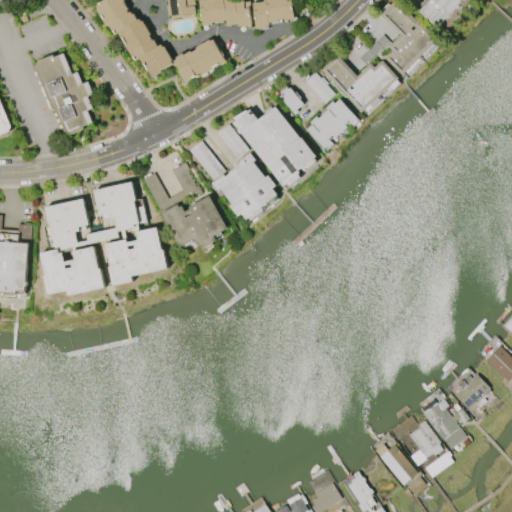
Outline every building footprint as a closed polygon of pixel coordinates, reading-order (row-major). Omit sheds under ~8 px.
[(133,61),(117,33),(113,35),(107,25),(106,27),(96,10),(97,10),(95,6),(98,4),(98,3),(104,0),(123,0),(123,3),(128,10),(126,11),(127,13),(129,12),(131,14),(133,14),(136,20),(138,19),(140,22),(142,21),(150,35),(148,36),(151,41),(153,40),(157,47),(160,45),(162,48),(164,47),(171,60),(169,62),(171,64),(162,70),(163,72),(152,78),(145,66),(144,67),(138,58),(133,61)] [(169,16),(166,0),(194,0),(195,6),(194,6),(195,15),(192,15),(192,18),(183,19),(183,18),(171,19),(171,16),(169,16)] [(212,24),(202,26),(197,0),(234,0),(235,2),(243,1),(243,2),(249,1),(249,5),(248,5),(252,26),(241,28),(241,25),(237,26),(237,24),(230,25),(229,24),(226,24),(226,21),(223,21),(223,22),(215,24),(215,22),(212,23),(212,24)] [(256,30),(251,3),(262,1),(262,0),(290,0),(294,19),(284,21),(284,19),(277,20),(277,22),(268,23),(269,26),(266,26),(266,28),(256,30)] [(402,76),(385,59),(392,51),(388,47),(400,35),(381,16),(396,0),(416,21),(417,20),(437,40),(402,76)] [(463,11),(444,32),(443,31),(441,33),(417,11),(427,0),(468,0),(470,1),(461,10),(463,11)] [(212,40),(226,61),(219,65),(219,64),(213,68),(214,69),(200,77),(199,76),(195,78),(194,76),(185,82),(178,72),(180,70),(174,61),(177,59),(176,58),(183,53),(184,55),(190,51),(191,52),(196,49),(196,48),(209,40),(210,41),(212,40)] [(52,108),(35,68),(38,61),(52,55),(53,58),(62,54),(72,75),(77,72),(82,84),(87,82),(93,95),(88,97),(93,109),(87,111),(92,123),(84,127),(85,129),(72,135),(65,131),(55,110),(51,109),(52,108)] [(361,113),(321,70),(338,55),(357,77),(371,64),(374,68),(382,61),(399,79),(397,81),(400,84),(393,90),(390,87),(380,97),(383,100),(366,115),(363,111),(361,113)] [(324,104),(304,82),(315,72),(321,78),(322,77),(328,84),(327,85),(335,94),(324,104)] [(295,116),(279,96),(282,94),(281,93),(288,88),(289,89),(290,88),(303,105),(296,110),(299,113),(295,116)] [(0,98),(12,126),(9,133),(0,136),(0,98)] [(357,119),(329,142),(330,143),(323,149),(307,129),(312,125),(309,122),(316,117),(317,119),(328,110),(326,107),(331,103),(333,105),(340,99),(357,119)] [(283,186),(233,123),(250,109),(259,121),(276,107),(301,139),(302,138),(316,157),(298,171),(300,173),(297,175),(300,179),(288,188),(285,184),(283,186)] [(237,160),(216,134),(228,124),(249,150),(237,160)] [(201,141),(225,172),(213,181),(189,150),(201,141)] [(246,220),(242,214),(238,217),(229,206),(232,204),(220,189),(218,191),(212,184),(224,175),(225,176),(242,163),(241,161),(251,153),(256,160),(253,163),(266,178),(268,176),(276,186),(272,189),(277,195),(246,220)] [(180,248),(142,179),(154,173),(173,207),(187,199),(171,171),(185,163),(201,193),(179,206),(179,207),(181,206),(185,212),(190,209),(189,207),(209,196),(227,229),(214,236),(216,241),(199,250),(194,240),(180,248)] [(119,237),(62,250),(61,247),(55,248),(50,226),(49,226),(45,208),(83,199),(89,225),(79,227),(80,231),(76,232),(78,243),(88,241),(87,235),(117,228),(114,218),(110,219),(109,214),(99,216),(93,191),(132,182),(136,201),(134,201),(136,208),(143,206),(147,222),(134,225),(135,228),(118,232),(119,237)] [(0,291),(0,215),(1,215),(0,235),(18,236),(18,232),(19,232),(20,225),(31,226),(26,292),(17,292),(17,293),(0,291)] [(168,269),(131,276),(132,282),(113,286),(109,267),(111,267),(106,244),(126,240),(127,243),(138,241),(136,232),(157,228),(162,250),(164,250),(168,269)] [(105,288),(68,296),(67,291),(48,295),(44,277),(45,276),(40,253),(58,250),(59,254),(62,254),(64,262),(74,260),(73,252),(93,247),(98,270),(101,269),(105,288)] [(511,376),(507,382),(485,361),(499,346),(511,358),(511,376)] [(455,395),(476,374),(490,389),(482,396),(481,395),(474,401),(475,402),(468,409),(455,395)] [(449,406),(445,409),(451,418),(462,410),(469,419),(463,423),(459,418),(455,422),(466,437),(451,449),(444,440),(443,440),(423,414),(439,401),(440,403),(444,400),(449,406)] [(424,421),(440,443),(438,444),(443,450),(435,455),(433,453),(425,459),(426,460),(417,466),(410,456),(420,449),(409,435),(420,427),(418,425),(424,421)] [(394,445),(417,474),(403,485),(375,451),(383,444),(388,450),(394,445)] [(385,511),(366,511),(365,510),(362,511),(358,505),(360,504),(348,486),(353,483),(351,481),(355,478),(353,474),(357,472),(362,478),(363,477),(365,481),(364,481),(369,489),(371,489),(373,492),(372,493),(373,495),(370,497),(375,504),(369,508),(371,510),(373,509),(374,511),(381,506),(385,511)] [(315,494),(332,483),(342,499),(320,511),(314,511),(311,507),(314,505),(312,501),(317,497),(315,494)] [(275,511),(286,506),(289,511),(293,511),(286,500),(298,494),(299,496),(302,495),(307,503),(305,504),(308,510),(309,511),(275,511)]
